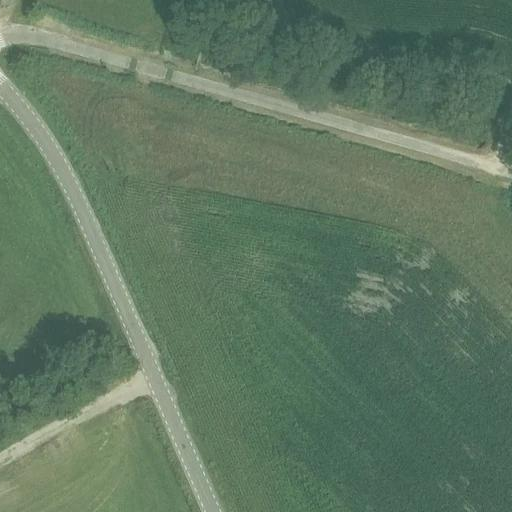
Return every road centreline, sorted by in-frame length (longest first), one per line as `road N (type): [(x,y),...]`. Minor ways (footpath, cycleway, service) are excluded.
road 1 (unclassified): [(511,174),(132,64),(0,38)]
road 2 (unclassified): [(211,511),(65,174),(0,88)]
